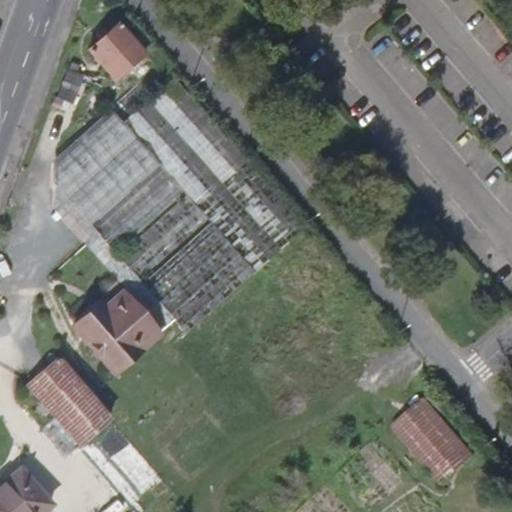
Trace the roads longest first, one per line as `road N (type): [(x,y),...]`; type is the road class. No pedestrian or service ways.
road 1 (residential): [(134,0),(463,378)]
road 2 (unknown): [(0,333),(10,407),(68,479),(75,494),(65,511)]
